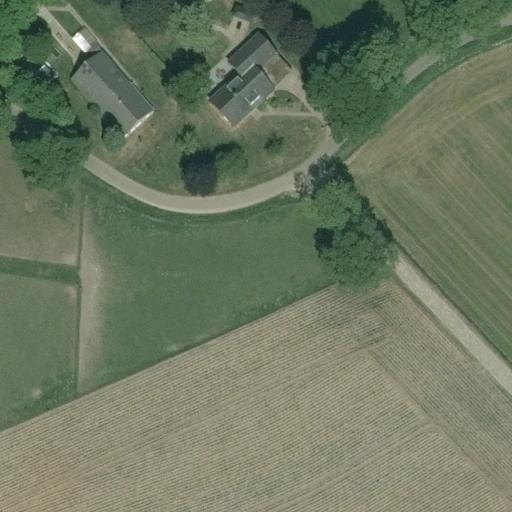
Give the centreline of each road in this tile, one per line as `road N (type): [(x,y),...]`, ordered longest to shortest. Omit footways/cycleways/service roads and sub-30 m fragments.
road 1 (unclassified): [(0,105),(159,203),(216,205),(268,191),(305,169)]
road 2 (unclassified): [(511,385),(305,169)]
road 3 (unclassified): [(305,169),(453,46),(511,19)]
